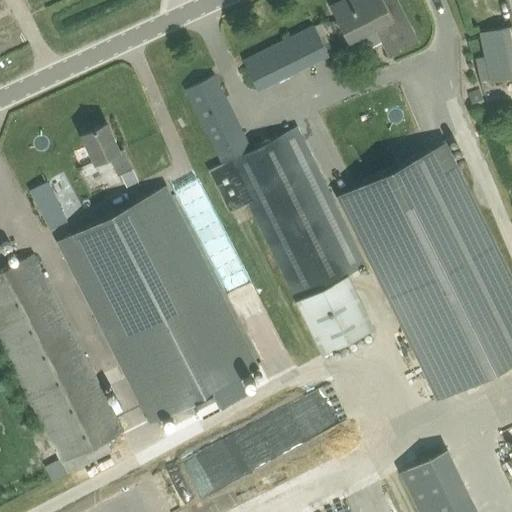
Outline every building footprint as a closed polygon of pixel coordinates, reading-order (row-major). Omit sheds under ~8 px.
[(350,0),(337,7),(335,3),(331,5),(341,23),(350,42),(376,30),(380,39),(388,54),(416,40),(401,8),(396,0),(350,0)] [(479,28),(482,54),(475,55),(478,79),(511,74),(511,24),(511,23),(479,28)] [(257,89),(309,63),(294,34),(242,59),(256,87),(257,89)] [(249,202),(323,351),(374,326),(348,274),(366,265),(297,125),(251,148),(214,73),(185,88),(222,162),(209,169),(218,187),(230,212),(249,202)] [(469,95),(473,106),(485,102),(481,91),(469,95)] [(107,121),(81,132),(95,162),(109,155),(118,174),(132,167),(123,147),(120,149),(107,121)] [(511,280),(443,141),(398,164),(373,176),(355,185),(339,193),(439,395),(463,383),(511,359),(511,280)] [(259,366),(166,184),(57,240),(150,421),(194,399),(199,409),(216,401),(211,390),(259,366)] [(61,205),(43,214),(50,229),(68,219),(61,205)] [(0,341),(61,462),(62,462),(107,439),(122,431),(125,430),(116,413),(110,400),(34,252),(0,269),(0,341)] [(475,511),(445,451),(397,472),(417,511),(475,511)] [(401,511),(387,478),(347,495),(354,511),(401,511)]
